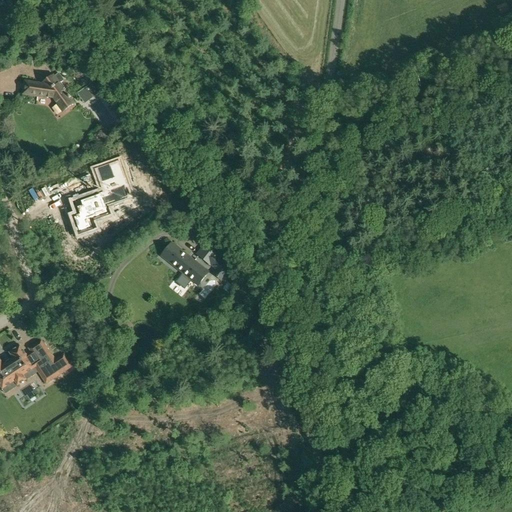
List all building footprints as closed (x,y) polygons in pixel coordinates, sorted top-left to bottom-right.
[(28,31),(20,35),(26,46),(34,42),(28,31)] [(64,111),(74,104),(71,101),(72,100),(66,90),(61,83),(64,81),(58,73),(42,85),(26,83),(25,94),(54,98),(64,111)] [(93,82),(77,93),(81,99),(83,97),(86,101),(100,91),(93,82)] [(107,176),(106,176),(99,179),(91,182),(92,186),(91,186),(92,188),(71,196),(72,199),(70,199),(72,202),(73,202),(75,208),(71,209),(79,230),(88,226),(84,215),(96,211),(93,202),(113,195),(118,194),(116,189),(121,187),(119,181),(122,180),(122,178),(124,178),(119,163),(108,167),(109,172),(110,175),(107,176)] [(208,273),(194,261),(171,243),(161,256),(199,285),(208,273)] [(223,262),(216,257),(218,254),(206,244),(198,255),(210,265),(210,264),(217,270),(213,274),(221,281),(225,276),(236,285),(241,277),(233,270),(234,269),(224,261),(223,262)] [(27,380),(24,375),(35,368),(46,384),(72,366),(64,354),(55,360),(51,353),(50,353),(41,340),(28,348),(31,352),(28,354),(27,354),(26,355),(20,345),(9,353),(13,358),(3,364),(0,360),(0,387),(1,387),(2,389),(14,381),(17,386),(27,380)] [(454,461),(447,464),(456,484),(463,481),(454,461)] [(449,486),(442,488),(444,495),(451,493),(449,486)]
